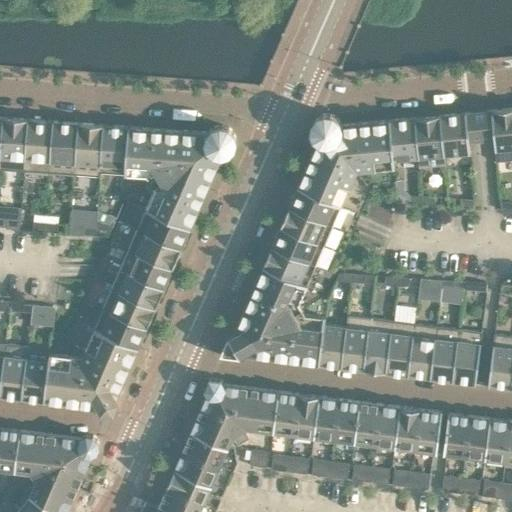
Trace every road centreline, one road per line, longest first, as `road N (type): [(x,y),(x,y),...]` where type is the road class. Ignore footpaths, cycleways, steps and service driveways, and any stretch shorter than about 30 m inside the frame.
road 1 (residential): [(181,352),(218,369),(511,407)]
road 2 (residential): [(297,96),(0,85)]
road 3 (secondary): [(181,352),(297,96)]
road 4 (residential): [(297,96),(511,79)]
road 5 (residential): [(145,444),(110,426),(0,413)]
